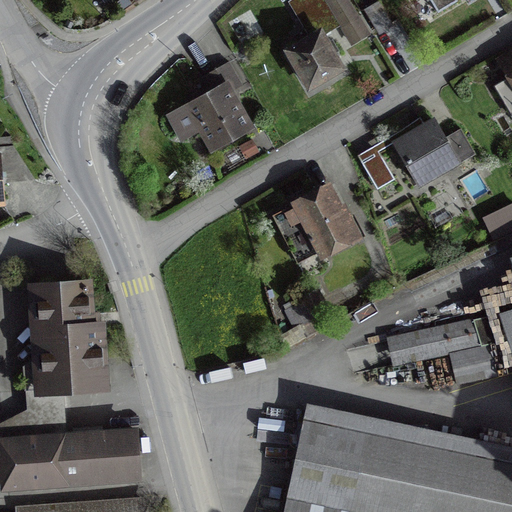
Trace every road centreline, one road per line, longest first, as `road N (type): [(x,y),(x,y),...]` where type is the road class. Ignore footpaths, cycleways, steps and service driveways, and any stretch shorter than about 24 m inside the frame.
road 1 (residential): [(511,35),(129,259)]
road 2 (residential): [(129,259),(198,511)]
road 3 (residential): [(192,0),(113,64),(88,101)]
road 4 (residential): [(88,101),(39,71),(0,7)]
